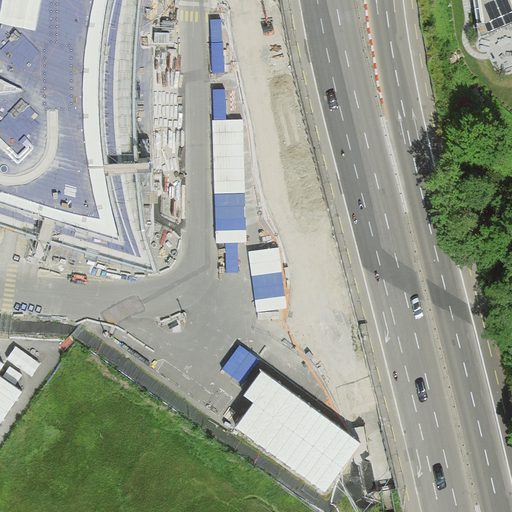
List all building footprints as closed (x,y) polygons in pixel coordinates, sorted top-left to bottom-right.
[(137,0),(0,0),(0,231),(68,255),(158,280),(150,258),(134,199),(127,148),(126,91),(131,41),(137,0)] [(472,0),(478,40),(511,25),(511,9),(509,0),(472,0)] [(147,55),(153,57),(143,99),(160,103),(176,41),(153,35),(147,55)] [(324,200),(297,81),(260,89),(286,208),(324,200)] [(217,190),(249,190),(249,116),(217,116),(217,190)] [(322,204),(290,209),(294,229),(326,224),(322,204)] [(287,307),(294,304),(296,310),(342,296),(334,268),(295,280),(299,291),(283,295),(287,307)] [(327,331),(353,318),(344,300),(318,313),(327,331)] [(0,434),(40,385),(0,353),(0,434)] [(244,422),(337,486),(373,434),(269,363),(249,391),(260,398),(244,422)]
